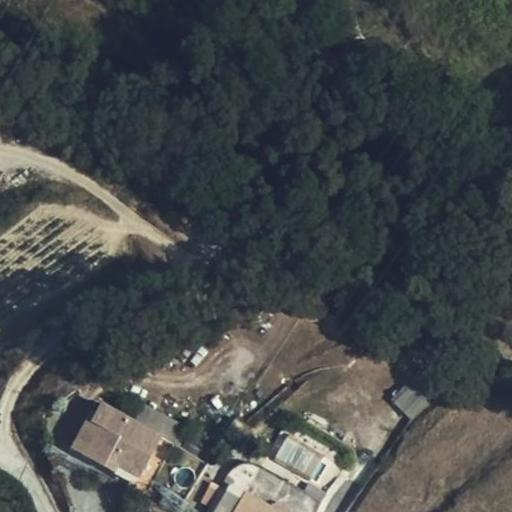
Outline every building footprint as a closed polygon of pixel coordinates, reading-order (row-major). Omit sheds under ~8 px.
[(162,426),(97,399),(89,419),(99,423),(88,453),(110,463),(113,454),(146,467),(162,426)] [(99,423),(89,419),(85,418),(73,449),(88,453),(99,423)] [(143,476),(146,467),(113,454),(110,463),(143,476)] [(322,510),(327,500),(308,489),(302,499),(322,510)] [(216,511),(238,511),(241,507),(224,499),(221,504),(216,511)]
